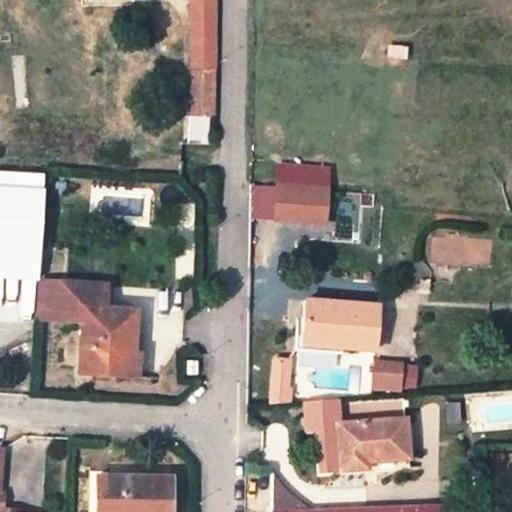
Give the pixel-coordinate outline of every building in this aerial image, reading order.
[(192,0),(192,117),(213,118),(213,0),(192,0)] [(210,134),(198,134),(198,151),(208,152),(208,145),(210,144),(210,134)] [(332,227),(333,166),(278,165),(276,226),(332,227)] [(0,189),(0,275),(46,278),(49,192),(0,189)] [(82,324),(78,376),(124,378),(126,355),(135,355),(136,337),(138,310),(107,308),(109,286),(38,282),(36,321),(82,324)] [(374,351),(377,307),(304,301),(301,339),(340,342),(340,349),(374,351)] [(137,379),(139,337),(136,337),(135,355),(126,355),(124,378),(137,379)] [(340,353),(340,349),(340,342),(301,339),(296,339),(295,349),(340,353)] [(287,358),(267,360),(269,390),(289,389),(287,358)] [(375,359),(375,389),(418,389),(419,360),(375,359)] [(197,376),(197,361),(187,361),(186,375),(197,376)] [(289,389),(269,390),(270,403),(290,402),(289,389)] [(406,459),(403,421),(336,424),(341,470),(366,469),(365,462),(406,459)] [(171,511),(172,479),(96,477),(94,511),(171,511)]
